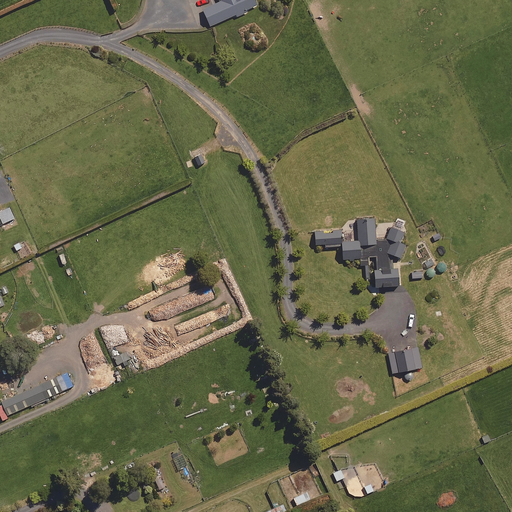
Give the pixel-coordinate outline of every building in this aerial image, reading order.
[(219,0),(221,3),(204,11),(211,27),(258,6),(255,0),(219,0)] [(14,220),(9,208),(0,212),(0,217),(4,225),(14,220)] [(376,238),(374,216),(356,217),(358,239),(341,240),(343,258),(376,255),(377,267),(371,267),(373,285),(398,282),(397,266),(393,266),(391,253),(400,256),(406,241),(401,239),(404,229),(391,224),(386,237),(376,238)] [(339,228),(314,231),(315,243),(340,241),(339,228)] [(439,232),(430,238),(435,246),(444,240),(439,232)] [(421,365),(418,346),(388,351),(391,371),(421,365)] [(126,353),(115,358),(118,366),(124,363),(125,366),(128,365),(126,360),(129,359),(126,353)] [(73,387),(67,373),(56,378),(63,392),(73,387)] [(59,395),(52,380),(3,402),(10,417),(59,395)] [(253,417),(247,419),(252,434),(259,431),(253,417)] [(489,432),(480,435),(483,445),(492,442),(489,432)] [(385,487),(375,464),(343,470),(347,481),(345,482),(349,493),(354,497),(363,497),(385,487)] [(343,476),(340,469),(332,472),(336,480),(343,476)] [(306,490),(292,496),(295,503),(309,497),(306,490)] [(283,503),(265,511),(277,511),(285,509),(283,503)]
